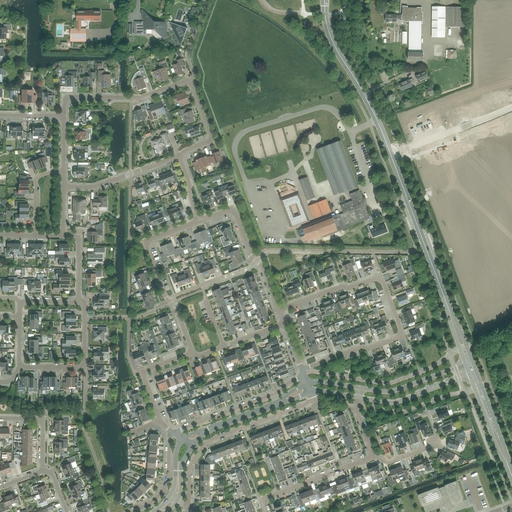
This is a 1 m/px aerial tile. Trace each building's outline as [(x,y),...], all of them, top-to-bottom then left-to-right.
[(396,15),(385,15),(385,22),(396,22),(396,19),(401,19),(401,21),(406,22),(406,21),(408,21),(408,22),(409,22),(408,47),(408,53),(408,61),(423,61),(423,53),(421,53),(421,47),(421,22),(422,22),(422,12),(421,12),(421,8),(417,8),(407,8),(407,7),(402,6),(401,15),(396,16),(396,15)] [(464,27),(464,7),(446,7),(446,24),(445,24),(445,7),(432,7),(432,37),(445,37),(445,27),(464,27)] [(147,30),(154,30),(166,42),(166,22),(154,22),(142,10),(142,22),(134,22),(134,34),(146,34),(147,30)] [(81,29),(81,21),(100,21),(100,11),(77,11),(77,21),(76,21),(76,29),(70,29),(70,38),(86,38),(86,29),(81,29)] [(182,43),(187,28),(173,23),(172,26),(180,42),(182,43)] [(3,25),(3,28),(0,27),(0,38),(6,39),(6,33),(7,33),(7,30),(10,30),(11,25),(3,25)] [(456,59),(456,50),(448,50),(446,50),(446,58),(447,58),(447,59),(456,59)] [(181,66),(184,65),(181,59),(177,60),(178,63),(172,65),(173,68),(171,69),(171,70),(172,73),(173,74),(175,73),(176,76),(183,73),(181,66)] [(158,77),(160,82),(168,79),(164,69),(168,68),(165,61),(158,64),(161,69),(153,72),(155,78),(158,77)] [(147,78),(144,71),(143,68),(139,69),(140,71),(138,72),(137,72),(136,73),(135,74),(135,75),(134,75),(133,76),(133,77),(132,78),(132,80),(132,81),(131,82),(131,83),(131,84),(131,85),(132,86),(132,87),(136,86),(138,90),(146,87),(143,80),(147,78)] [(110,75),(104,75),(104,71),(98,71),(98,80),(102,80),(102,87),(110,87),(110,75)] [(425,71),(415,76),(417,82),(427,77),(425,71)] [(77,78),(77,72),(68,72),(68,76),(65,76),(65,87),(73,87),(73,78),(77,78)] [(95,79),(95,73),(89,73),(89,77),(84,77),(84,87),(92,87),(92,79),(95,79)] [(411,84),(413,82),(412,79),(409,80),(399,84),(401,91),(412,86),(411,84)] [(36,103),(36,96),(33,96),(33,90),(30,90),(28,90),(22,90),(22,96),(19,96),(19,105),(28,105),(28,103),(32,103),(36,103)] [(54,106),(55,96),(54,96),(52,94),(48,93),(42,93),(41,103),(47,103),(47,105),(54,106)] [(180,106),(189,103),(186,96),(182,98),(181,94),(174,97),(176,102),(179,102),(180,106)] [(172,120),(169,114),(167,107),(164,108),(161,101),(155,104),(159,115),(165,113),(169,121),(172,120)] [(454,110),(443,114),(446,122),(457,118),(455,112),(459,111),(456,103),(452,105),(454,110)] [(153,117),(159,115),(155,104),(149,106),(151,113),(148,114),(151,121),(154,120),(153,117)] [(145,118),(148,117),(146,110),(142,112),(141,109),(134,112),(135,114),(134,115),(134,120),(137,119),(138,122),(145,119),(145,118)] [(186,124),(194,121),(192,115),(193,115),(192,111),(186,113),(185,109),(179,111),(181,116),(183,116),(186,124)] [(86,119),(87,116),(89,116),(89,112),(86,112),(86,111),(75,111),(75,123),(80,123),(82,125),(89,126),(89,119),(86,119)] [(167,126),(169,133),(175,131),(172,124),(167,126)] [(191,137),(200,133),(198,127),(191,129),(190,126),(184,129),(186,134),(190,133),(191,137)] [(16,136),(16,127),(10,127),(10,132),(7,132),(7,139),(10,139),(10,136),(16,136)] [(25,133),(22,132),(22,127),(16,127),(16,136),(22,136),(22,139),(25,139),(25,133)] [(38,136),(38,127),(32,127),(32,133),(29,133),(29,139),(32,139),(32,136),(38,136)] [(47,133),(44,133),(44,127),(38,127),(38,136),(44,136),(44,139),(47,139),(47,133)] [(91,129),(82,129),(82,132),(75,132),(75,139),(76,139),(76,141),(77,141),(77,139),(82,140),(82,141),(86,141),(86,140),(85,140),(89,140),(89,139),(89,134),(91,134),(91,129)] [(158,153),(164,151),(162,146),(165,145),(166,147),(170,145),(166,133),(161,135),(162,138),(160,139),(160,138),(152,141),(155,150),(156,150),(158,153)] [(81,146),(81,150),(74,150),(74,158),(85,158),(85,150),(88,150),(88,146),(81,146)] [(211,157),(213,162),(213,164),(222,161),(219,151),(215,153),(215,150),(212,151),(213,156),(211,157)] [(43,161),(47,160),(44,153),(38,155),(35,157),(36,160),(39,169),(45,166),(43,161)] [(213,162),(211,157),(210,156),(208,157),(207,156),(203,157),(202,155),(200,156),(204,167),(211,165),(210,163),(213,162)] [(206,171),(204,167),(200,156),(198,157),(199,159),(195,160),(195,162),(192,163),(195,171),(201,169),(202,173),(206,171)] [(36,160),(33,161),(31,157),(25,160),(28,167),(31,166),(33,171),(39,169),(36,160)] [(84,176),(84,169),(88,169),(88,165),(80,165),(80,169),(74,168),(74,175),(81,175),(81,176),(84,176)] [(178,182),(176,176),(173,177),(171,172),(165,174),(168,183),(172,181),(173,184),(178,182)] [(162,185),(168,183),(165,174),(159,176),(161,182),(158,183),(159,186),(161,190),(164,189),(162,185)] [(26,180),(26,177),(19,175),(19,187),(27,187),(28,187),(28,181),(24,181),(25,180),(26,180)] [(315,197),(309,182),(307,177),(299,180),(306,201),(315,197)] [(153,179),(147,181),(149,184),(148,185),(149,186),(150,189),(151,191),(154,190),(154,188),(159,186),(158,183),(157,180),(154,181),(153,179)] [(141,183),(135,185),(136,189),(136,191),(137,191),(138,194),(141,193),(142,194),(145,193),(148,192),(145,185),(142,186),(141,183)] [(223,186),(226,196),(229,194),(230,197),(233,196),(232,195),(236,193),(233,185),(229,187),(228,184),(223,186)] [(223,197),(226,196),(223,186),(218,188),(219,190),(214,192),(217,200),(221,199),(221,200),(224,199),(223,197)] [(19,187),(18,187),(18,191),(14,191),(14,197),(21,197),(21,193),(27,194),(27,187),(19,187)] [(212,201),(215,200),(211,191),(206,193),(207,195),(203,196),(206,205),(209,203),(210,204),(212,203),(212,201)] [(363,201),(359,191),(349,194),(352,201),(340,205),(343,214),(339,215),(339,214),(302,228),(301,229),(300,230),(299,232),(299,233),(299,235),(300,237),(305,235),(307,241),(322,236),(322,237),(348,228),(347,227),(369,219),(364,206),(365,206),(365,205),(364,202),(363,201)] [(282,200),(292,226),(307,220),(297,194),(282,200)] [(97,205),(99,205),(99,207),(106,207),(107,197),(99,197),(99,200),(97,200),(93,200),(93,207),(97,207),(97,205)] [(86,214),(86,200),(81,200),(81,198),(77,198),(76,199),(73,199),(73,222),(80,222),(80,214),(86,214)] [(326,200),(323,200),(308,206),(313,218),(330,212),(326,200)] [(22,204),(23,202),(15,201),(15,207),(19,207),(19,211),(28,211),(28,205),(22,204)] [(180,209),(183,208),(181,202),(175,205),(176,207),(173,208),(176,217),(182,215),(180,209)] [(167,211),(166,208),(165,204),(162,205),(164,209),(163,209),(164,210),(165,215),(168,214),(170,219),(176,217),(173,208),(167,211)] [(163,216),(165,215),(164,210),(157,212),(158,214),(155,215),(159,224),(165,221),(163,216)] [(15,215),(15,221),(22,221),(24,221),(24,218),(28,218),(28,211),(19,211),(19,215),(15,215)] [(145,216),(146,216),(145,214),(137,217),(137,218),(135,223),(138,231),(144,229),(144,228),(145,228),(145,224),(148,223),(148,221),(147,221),(145,216)] [(159,224),(155,215),(149,217),(148,215),(146,216),(145,216),(147,221),(148,221),(150,220),(152,226),(159,224)] [(384,224),(376,227),(373,229),(372,226),(369,227),(370,230),(373,237),(387,232),(384,224)] [(224,236),(232,233),(230,227),(224,229),(223,226),(216,228),(218,231),(221,230),(224,236)] [(103,236),(103,229),(96,229),(96,232),(88,232),(88,242),(97,242),(97,236),(103,236)] [(200,232),(204,243),(207,242),(208,244),(213,242),(211,236),(208,237),(205,230),(200,232)] [(200,244),(204,243),(200,232),(194,234),(197,241),(194,242),(196,248),(201,246),(200,244)] [(232,233),(224,236),(226,242),(222,243),(223,247),(230,244),(229,241),(234,239),(232,233)] [(196,248),(194,242),(191,243),(189,236),(183,238),(187,249),(191,248),(191,250),(196,248)] [(507,236),(502,238),(505,247),(510,245),(507,236)] [(183,251),(187,249),(183,238),(177,240),(180,247),(177,248),(179,254),(184,253),(183,251)] [(500,239),(494,241),(498,250),(503,248),(500,239)] [(494,241),(489,243),(493,252),(498,250),(494,241)] [(179,254),(177,248),(174,249),(172,243),(166,245),(170,256),(174,254),(175,257),(180,255),(179,254)] [(489,243),(484,245),(487,254),(488,254),(493,252),(489,243)] [(14,254),(14,244),(7,244),(7,250),(4,250),(4,257),(9,257),(9,254),(14,254)] [(23,250),(20,250),(21,244),(14,244),(14,254),(18,254),(18,257),(23,257),(23,250)] [(36,254),(36,244),(30,244),(29,250),(26,250),(26,257),(32,257),(32,254),(36,254)] [(46,250),(43,250),(43,245),(36,244),(36,254),(40,254),(40,257),(46,258),(46,250)] [(68,251),(68,245),(64,245),(64,244),(60,244),(60,245),(59,245),(59,249),(55,248),(55,255),(64,255),(64,251),(68,251)] [(167,257),(170,256),(166,245),(161,247),(163,253),(160,255),(163,262),(168,260),(167,257)] [(484,245),(479,247),(482,256),(487,254),(484,245)] [(479,247),(474,249),(477,258),(479,257),(482,256),(479,247)] [(104,257),(104,249),(95,248),(95,252),(92,252),(92,254),(88,254),(88,264),(102,264),(102,257),(104,257)] [(232,259),(240,256),(238,250),(232,252),(231,249),(224,251),(226,257),(230,256),(232,259)] [(465,257),(461,259),(462,262),(464,261),(465,265),(464,265),(465,268),(466,268),(467,271),(466,271),(467,274),(469,274),(470,277),(468,278),(469,278),(470,281),(470,282),(471,282),(473,285),(471,285),(472,288),(474,288),(475,291),(473,292),(475,295),(476,294),(477,297),(476,298),(477,301),(480,300),(482,305),(488,302),(479,279),(481,278),(479,273),(478,274),(469,251),(463,253),(465,257)] [(64,258),(64,255),(55,255),(55,261),(59,261),(59,265),(68,265),(68,258),(64,258)] [(240,256),(232,259),(233,262),(229,264),(231,270),(238,267),(237,264),(243,262),(240,256)] [(352,266),(355,265),(353,258),(350,260),(351,263),(343,266),(347,278),(355,275),(352,266)] [(210,260),(204,262),(206,266),(209,275),(215,273),(213,267),(216,265),(214,259),(210,260)] [(386,271),(396,267),(393,259),(383,263),(386,271)] [(364,273),(374,269),(371,260),(360,264),(364,273)] [(198,263),(194,264),(197,272),(201,271),(203,277),(209,275),(206,266),(203,267),(202,264),(199,265),(198,263)] [(331,275),(335,274),(333,267),(325,270),(325,273),(319,275),(322,283),(327,281),(326,281),(332,278),(331,275)] [(182,276),(185,284),(191,282),(189,276),(192,275),(189,269),(184,271),(185,275),(182,276)] [(62,274),(62,271),(56,271),(55,277),(59,277),(59,281),(69,281),(69,274),(62,274)] [(101,277),(101,271),(91,271),(91,274),(88,274),(88,286),(95,286),(95,277),(101,277)] [(137,282),(146,279),(144,273),(141,274),(140,271),(133,274),(134,277),(135,277),(137,282)] [(311,281),(314,280),(312,272),(305,274),(307,279),(304,280),(307,289),(313,286),(311,281)] [(185,284),(182,276),(178,277),(177,273),(171,276),(174,284),(177,283),(179,287),(185,284)] [(401,282),(406,281),(404,275),(397,277),(398,281),(391,283),(394,290),(403,287),(401,282)] [(245,285),(255,281),(253,276),(243,280),(245,285)] [(8,281),(8,291),(14,291),(14,285),(17,285),(17,277),(11,277),(11,281),(8,281)] [(8,291),(8,281),(2,281),(2,279),(0,278),(0,285),(2,285),(2,291),(8,291)] [(40,284),(43,284),(43,278),(37,278),(37,281),(34,281),(34,291),(40,291),(40,284)] [(34,281),(31,281),(31,279),(24,279),(24,285),(28,285),(28,291),(34,291),(34,281)] [(140,292),(147,289),(146,286),(148,285),(146,279),(137,282),(139,288),(138,289),(140,292)] [(297,287),(301,286),(298,279),(294,281),(296,284),(284,288),(287,296),(299,292),(297,287)] [(69,288),(69,281),(59,281),(59,285),(53,285),(53,291),(62,291),(62,287),(69,288)] [(257,286),(255,281),(245,285),(247,290),(257,286)] [(257,286),(247,290),(249,295),(259,291),(257,286)] [(501,287),(500,288),(503,297),(508,295),(505,286),(501,287)] [(220,288),(212,291),(214,297),(222,294),(222,295),(225,294),(224,292),(227,291),(228,292),(229,291),(228,288),(221,291),(220,288)] [(499,288),(495,289),(498,298),(503,297),(500,288),(499,288)] [(144,301),(153,298),(151,292),(148,293),(147,289),(140,292),(141,296),(142,295),(144,301)] [(370,289),(365,291),(369,300),(369,303),(372,302),(379,299),(378,297),(376,290),(371,292),(370,289)] [(491,291),(490,291),(493,300),(498,298),(495,289),(491,291)] [(222,294),(214,297),(216,302),(224,300),(223,296),(228,294),(228,292),(227,291),(224,292),(225,294),(222,295),(222,294)] [(363,302),(369,300),(365,291),(360,293),(363,302)] [(359,304),(363,302),(360,293),(355,295),(357,300),(354,301),(355,304),(357,308),(360,307),(359,304)] [(355,304),(354,301),(353,298),(350,299),(348,294),(343,296),(346,304),(347,308),(351,306),(352,305),(355,304)] [(400,306),(409,302),(406,295),(397,299),(400,306)] [(109,303),(109,296),(99,296),(99,299),(94,299),(94,306),(104,306),(104,303),(109,303)] [(255,303),(263,301),(261,296),(253,299),(250,300),(252,305),(255,303)] [(341,306),(346,304),(343,296),(337,298),(339,303),(336,304),(339,310),(342,309),(341,306)] [(147,311),(154,308),(153,305),(155,304),(153,298),(144,301),(146,307),(145,308),(147,311)] [(229,303),(226,304),(224,300),(216,302),(218,308),(226,305),(226,306),(229,305),(229,303)] [(340,312),(339,310),(336,304),(334,305),(332,300),(326,302),(330,310),(333,309),(336,313),(340,312)] [(325,312),(330,310),(326,302),(321,304),(323,309),(320,310),(323,316),(326,315),(325,312)] [(228,311),(226,306),(226,305),(218,308),(221,314),(228,311)] [(410,310),(414,309),(412,305),(406,308),(407,311),(402,313),(406,324),(415,321),(410,310)] [(256,314),(266,310),(265,306),(257,308),(258,311),(255,312),(256,314)] [(261,318),(268,315),(266,310),(256,314),(258,319),(261,318)] [(233,314),(230,315),(228,311),(221,314),(223,319),(230,316),(231,317),(233,316),(233,314)] [(298,323),(307,319),(306,317),(307,316),(305,311),(299,313),(300,316),(297,317),(298,321),(297,321),(298,323)] [(29,321),(38,321),(38,317),(42,317),(42,312),(36,312),(36,315),(29,315),(29,316),(28,317),(28,320),(29,321)] [(66,322),(75,322),(75,315),(70,315),(71,312),(62,312),(62,318),(66,318),(66,322)] [(162,325),(170,322),(168,315),(165,317),(164,314),(158,316),(159,319),(160,319),(162,325)] [(260,325),(270,321),(268,315),(261,318),(258,319),(260,325)] [(378,323),(382,332),(387,330),(385,323),(388,322),(385,315),(380,317),(382,321),(378,323)] [(232,322),(231,317),(230,316),(223,319),(225,325),(232,322)] [(301,328),(310,324),(309,322),(308,322),(307,319),(298,323),(298,325),(299,324),(301,328)] [(382,332),(378,323),(377,319),(372,321),(371,320),(369,321),(371,328),(374,327),(376,334),(382,332)] [(38,325),(38,321),(29,321),(29,328),(36,328),(36,331),(42,331),(42,325),(38,325)] [(359,327),(363,336),(368,333),(367,329),(370,328),(367,321),(364,322),(365,325),(359,327)] [(75,328),(75,322),(66,322),(66,325),(62,325),(62,332),(70,332),(70,328),(75,328)] [(161,335),(168,332),(167,330),(172,328),(170,322),(162,325),(163,327),(162,328),(160,331),(161,335)] [(237,325),(234,326),(232,322),(225,325),(227,330),(234,327),(235,328),(238,327),(237,325)] [(301,333),(311,329),(310,327),(311,326),(310,324),(301,328),(302,331),(301,331),(301,333)] [(419,329),(423,327),(422,324),(415,327),(416,330),(409,332),(412,340),(422,336),(419,329)] [(107,333),(107,327),(98,327),(98,330),(94,330),(94,340),(104,341),(104,333),(107,333)] [(237,333),(235,328),(234,327),(227,330),(229,336),(237,333)] [(357,338),(363,336),(359,327),(354,329),(357,338)] [(304,338),(314,334),(313,332),(312,332),(311,329),(301,333),(302,335),(303,334),(304,338)] [(351,340),(357,338),(354,329),(348,331),(351,340)] [(346,342),(351,340),(348,331),(342,333),(346,342)] [(166,343),(177,339),(174,333),(169,335),(168,332),(161,335),(162,337),(163,337),(163,338),(165,339),(166,343)] [(340,344),(346,342),(342,333),(337,336),(340,344)] [(305,343),(315,340),(313,337),(315,336),(314,334),(304,338),(306,341),(305,341),(305,343)] [(334,346),(340,344),(337,336),(331,338),(334,346)] [(29,347),(38,347),(38,343),(41,343),(42,337),(36,337),(36,340),(29,340),(29,347)] [(62,347),(70,347),(70,343),(75,343),(75,337),(65,337),(65,341),(62,340),(62,347)] [(267,347),(278,343),(276,337),(268,340),(270,344),(266,345),(267,347)] [(168,352),(174,349),(173,347),(179,345),(177,339),(166,343),(167,346),(166,347),(168,352)] [(308,348),(318,344),(317,342),(316,342),(315,340),(305,343),(306,345),(307,344),(308,348)] [(148,349),(149,351),(151,356),(156,354),(153,345),(150,346),(148,342),(146,343),(145,341),(143,342),(143,344),(146,350),(148,349)] [(272,351),(280,348),(278,343),(267,347),(268,349),(271,348),(272,351)] [(146,351),(146,350),(143,344),(141,345),(141,347),(140,347),(139,350),(140,352),(137,353),(141,362),(146,360),(143,352),(146,351)] [(319,353),(317,347),(319,346),(318,344),(308,348),(309,351),(308,352),(309,353),(312,352),(313,355),(319,353)] [(259,356),(256,347),(253,348),(252,345),(247,347),(250,356),(251,359),(259,356)] [(29,347),(29,353),(36,353),(35,359),(41,359),(41,351),(38,351),(38,347),(29,347)] [(70,350),(70,347),(62,347),(62,353),(65,353),(65,357),(75,357),(75,350),(70,350)] [(245,358),(250,356),(247,347),(241,349),(243,354),(240,355),(241,359),(244,358),(245,358)] [(412,357),(410,352),(404,354),(401,347),(396,349),(399,358),(403,357),(404,360),(412,357)] [(274,356),(282,353),(280,348),(272,351),(269,352),(270,354),(273,353),(274,356)] [(94,360),(103,360),(104,356),(105,355),(108,355),(108,349),(102,349),(102,352),(94,352),(93,358),(94,359),(94,360)] [(396,359),(399,358),(396,349),(390,351),(393,358),(390,359),(392,365),(397,363),(396,359)] [(241,359),(240,355),(237,356),(235,351),(230,353),(233,363),(239,361),(238,360),(241,359)] [(141,362),(137,353),(132,354),(131,352),(130,352),(130,356),(133,356),(136,364),(141,362)] [(381,354),(379,355),(383,364),(386,363),(387,366),(389,366),(390,368),(393,367),(392,365),(390,359),(388,360),(385,353),(384,353),(384,352),(381,353),(381,354)] [(230,364),(233,363),(230,353),(224,355),(225,359),(222,360),(224,366),(225,369),(230,367),(231,366),(230,364)] [(283,359),(281,354),(283,354),(282,353),(274,356),(273,357),(274,360),(271,362),(272,364),(283,359)] [(383,364),(379,355),(374,357),(376,362),(371,364),(374,371),(384,368),(383,364)] [(208,364),(211,372),(219,369),(215,357),(210,359),(211,362),(208,364)] [(277,368),(285,365),(283,359),(272,364),(272,366),(276,364),(277,368)] [(211,372),(208,364),(207,360),(202,362),(203,365),(200,367),(203,375),(211,372)] [(203,375),(200,367),(199,363),(194,365),(196,368),(192,370),(195,378),(203,375)] [(278,371),(275,372),(276,374),(287,370),(285,365),(277,368),(278,371)] [(106,372),(104,372),(104,367),(95,367),(95,372),(93,372),(93,379),(103,379),(106,379),(106,372)] [(181,374),(184,382),(192,379),(187,367),(183,369),(184,373),(181,374)] [(184,382),(181,374),(179,370),(175,372),(176,376),(173,377),(176,385),(184,382)] [(287,370),(276,374),(276,376),(280,375),(281,378),(289,375),(287,370)] [(173,377),(172,373),(167,375),(168,379),(165,380),(168,388),(176,385),(173,377)] [(267,376),(264,377),(263,374),(260,375),(260,376),(264,387),(267,386),(266,384),(270,383),(267,376)] [(159,378),(156,379),(157,383),(160,391),(168,388),(165,380),(164,376),(159,378)] [(260,376),(257,377),(258,379),(256,380),(259,389),(258,387),(262,386),(262,387),(264,387),(260,376)] [(28,378),(28,377),(22,377),(21,382),(17,382),(17,391),(24,391),(24,386),(28,386),(28,378)] [(50,387),(50,377),(43,377),(43,382),(40,382),(40,390),(50,390),(50,387)] [(50,377),(50,387),(53,387),(53,390),(59,390),(59,382),(56,382),(56,377),(50,377)] [(72,387),(72,377),(66,377),(66,383),(63,383),(63,390),(68,390),(68,387),(72,387)] [(72,377),(72,387),(75,387),(75,390),(81,390),(81,383),(81,380),(78,380),(78,377),(72,377)] [(28,378),(28,386),(28,387),(32,387),(32,391),(37,391),(37,385),(34,385),(34,378),(28,378)] [(257,390),(259,389),(256,380),(250,382),(253,389),(256,388),(257,390)] [(244,384),(242,385),(240,382),(238,383),(242,395),(244,394),(244,393),(247,392),(244,384)] [(249,391),(253,389),(250,382),(244,384),(247,392),(247,393),(250,392),(249,391)] [(240,396),(242,395),(238,383),(235,384),(235,385),(236,387),(233,388),(236,396),(239,394),(240,396)] [(107,392),(107,386),(99,386),(99,389),(93,389),(93,399),(97,399),(97,397),(104,397),(105,392),(107,392)] [(140,398),(138,392),(135,394),(133,389),(127,391),(127,397),(127,399),(129,398),(130,401),(131,401),(140,398)] [(221,390),(225,401),(231,399),(227,391),(224,392),(223,389),(221,390)] [(220,403),(225,401),(221,390),(219,390),(220,394),(217,395),(220,403)] [(220,403),(217,395),(213,396),(212,393),(210,394),(214,405),(220,403)] [(204,409),(199,398),(198,394),(195,395),(197,398),(199,402),(195,403),(192,404),(195,411),(198,410),(198,411),(204,409)] [(209,407),(214,405),(210,394),(208,394),(209,398),(206,399),(209,407)] [(209,407),(206,399),(203,400),(201,397),(199,398),(204,409),(209,407)] [(130,401),(127,402),(130,409),(127,410),(128,412),(136,409),(135,408),(137,407),(137,406),(137,405),(142,403),(140,398),(131,401),(130,401)] [(195,411),(192,404),(190,405),(189,404),(186,406),(185,402),(183,403),(187,415),(192,412),(195,411)] [(182,417),(187,415),(183,403),(181,404),(182,407),(179,408),(182,417)] [(447,411),(451,410),(449,404),(441,407),(443,411),(437,413),(439,419),(449,415),(447,411)] [(182,417),(179,408),(175,410),(174,406),(172,407),(176,419),(182,417)] [(171,421),(176,419),(172,407),(170,408),(171,411),(168,412),(171,421)] [(138,410),(136,410),(136,409),(128,412),(129,414),(131,413),(132,416),(136,415),(137,418),(146,414),(144,409),(139,411),(139,410),(138,410)] [(337,422),(345,419),(343,414),(339,416),(338,413),(332,415),(334,420),(336,419),(337,422)] [(135,428),(142,425),(141,423),(148,420),(146,414),(137,418),(138,421),(135,422),(133,424),(135,428)] [(315,415),(310,417),(313,426),(314,428),(319,426),(319,425),(322,424),(318,414),(315,415)] [(69,422),(69,420),(69,417),(61,417),(61,420),(54,420),(54,426),(68,426),(68,422),(69,422)] [(310,427),(313,426),(310,417),(305,419),(309,430),(311,430),(310,427)] [(307,431),(309,430),(305,419),(300,421),(303,429),(306,428),(307,431)] [(339,427),(347,424),(345,419),(337,422),(339,427)] [(423,434),(429,432),(428,429),(427,425),(426,425),(425,423),(423,424),(422,419),(415,421),(418,430),(421,429),(423,434)] [(300,431),(303,429),(300,421),(295,423),(299,434),(301,433),(300,431)] [(453,426),(454,425),(453,422),(440,427),(441,430),(442,429),(444,435),(453,432),(452,428),(453,426)] [(297,435),(299,434),(295,423),(290,425),(293,433),(296,432),(297,435)] [(341,433),(349,429),(347,424),(339,427),(336,428),(338,434),(341,433)] [(281,425),(276,427),(279,436),(279,438),(285,436),(284,434),(281,425)] [(288,435),(293,433),(290,425),(284,427),(288,435)] [(68,434),(68,426),(54,426),(54,431),(61,431),(61,434),(68,434)] [(274,438),(279,436),(276,427),(271,429),(274,438)] [(416,435),(419,434),(416,427),(409,430),(410,434),(408,435),(412,444),(418,442),(416,435)] [(269,439),(274,438),(271,429),(265,431),(269,439)] [(340,439),(351,434),(349,429),(341,433),(342,436),(339,437),(340,439)] [(264,441),(269,439),(265,431),(260,433),(264,441)] [(462,444),(463,445),(466,437),(463,431),(457,434),(458,436),(458,438),(456,437),(455,441),(454,441),(449,440),(447,447),(455,449),(461,446),(462,444)] [(404,440),(407,439),(404,432),(400,434),(401,437),(395,439),(399,449),(406,446),(404,440)] [(259,443),(264,441),(260,433),(255,435),(259,443)] [(345,443),(353,439),(351,434),(340,439),(341,440),(343,439),(345,443)] [(253,445),(259,443),(255,435),(250,437),(253,445)] [(390,447),(393,445),(390,437),(387,439),(388,442),(383,445),(384,447),(383,447),(385,451),(386,454),(392,452),(390,447)] [(67,448),(67,442),(67,439),(61,439),(61,442),(54,442),(54,448),(64,448),(67,448)] [(250,448),(248,445),(247,446),(245,439),(242,440),(237,442),(240,450),(243,449),(244,451),(250,448)] [(346,448),(355,444),(353,439),(345,443),(346,448)] [(237,451),(240,450),(237,442),(232,444),(235,452),(236,455),(238,454),(237,451)] [(230,454),(235,452),(232,444),(226,446),(230,454)] [(348,456),(354,454),(352,451),(357,450),(355,444),(346,448),(348,453),(347,453),(348,456)] [(224,456),(230,454),(226,446),(221,448),(224,456)] [(330,462),(335,460),(330,447),(328,448),(329,451),(326,452),(330,462)] [(63,453),(64,448),(54,448),(54,453),(61,453),(61,456),(67,456),(67,453),(63,453)] [(226,459),(224,456),(221,448),(216,449),(220,458),(223,457),(224,460),(226,459)] [(214,460),(220,458),(216,449),(211,451),(212,454),(208,455),(206,458),(213,463),(215,461),(214,460)] [(330,462),(326,452),(323,453),(322,450),(320,451),(325,463),(330,462)] [(320,465),(325,463),(320,451),(318,452),(319,455),(316,456),(320,465)] [(451,461),(455,456),(449,452),(447,455),(442,451),(438,458),(446,463),(448,459),(451,461)] [(320,465),(316,456),(313,457),(312,454),(310,455),(314,467),(320,465)] [(272,464),(284,460),(283,457),(280,458),(279,455),(269,459),(272,464)] [(309,469),(314,467),(310,455),(308,455),(309,459),(306,460),(309,469)] [(212,465),(213,463),(206,458),(205,460),(204,464),(201,464),(201,470),(210,470),(210,465),(212,465)] [(299,473),(304,471),(300,458),(298,459),(299,463),(296,464),(299,473)] [(309,469),(306,460),(303,461),(302,458),(300,458),(304,471),(309,469)] [(427,472),(429,471),(432,470),(429,463),(426,464),(424,458),(418,460),(421,469),(424,468),(426,471),(427,470),(427,472)] [(67,465),(61,467),(63,472),(75,468),(75,467),(77,467),(74,459),(67,461),(68,463),(67,463),(67,464),(67,465)] [(274,470),(283,467),(282,464),(285,462),(284,460),(272,464),(274,470)] [(418,470),(421,469),(418,460),(412,462),(414,469),(411,470),(414,477),(418,475),(418,474),(419,473),(418,470)] [(14,468),(12,462),(8,463),(8,462),(4,464),(3,461),(1,461),(6,474),(11,472),(10,469),(14,468)] [(377,479),(382,477),(385,476),(383,470),(380,472),(378,465),(373,467),(377,479)] [(395,469),(399,478),(402,476),(404,481),(410,478),(406,469),(403,471),(402,466),(395,469)] [(276,476),(288,471),(287,468),(284,469),(283,467),(274,470),(276,476)] [(369,482),(377,479),(373,467),(368,469),(370,476),(367,477),(369,482)] [(79,475),(78,472),(77,473),(75,468),(63,472),(65,477),(72,475),(73,477),(79,475)] [(243,469),(231,474),(233,480),(246,475),(243,469)] [(395,479),(399,478),(395,469),(389,471),(391,475),(388,476),(391,485),(397,483),(395,479)] [(288,471),(276,476),(278,481),(287,478),(286,475),(289,474),(288,471)] [(362,471),(357,473),(361,485),(369,482),(367,477),(365,478),(362,471)] [(353,488),(361,485),(357,473),(352,475),(354,481),(351,482),(353,488)] [(238,484),(248,481),(246,475),(233,480),(234,482),(237,481),(238,484)] [(353,488),(351,482),(350,479),(347,480),(346,477),(341,479),(345,491),(353,488)] [(146,480),(142,483),(149,490),(150,489),(149,488),(152,485),(151,484),(152,480),(146,479),(146,480)] [(337,494),(345,491),(341,479),(335,481),(336,484),(333,485),(336,493),(337,494)] [(71,493),(82,488),(81,485),(83,485),(81,480),(75,482),(76,485),(69,487),(71,493)] [(237,491),(250,486),(248,481),(238,484),(240,487),(236,488),(237,491)] [(444,511),(451,510),(450,508),(453,507),(452,505),(463,501),(456,481),(445,485),(444,485),(445,486),(438,488),(438,487),(437,487),(418,495),(422,507),(423,506),(425,511),(428,511),(439,508),(440,511),(437,511),(444,511)] [(141,483),(139,482),(138,482),(135,486),(136,486),(137,487),(137,488),(138,487),(143,493),(146,491),(147,492),(149,490),(142,483),(142,484),(141,483)] [(336,493),(333,485),(330,486),(329,483),(324,485),(327,494),(330,493),(331,495),(336,493)] [(39,494),(47,491),(45,485),(39,487),(38,485),(32,487),(34,492),(37,491),(39,494)] [(324,495),(327,494),(324,485),(318,487),(319,490),(316,491),(317,492),(319,499),(325,497),(324,495)] [(137,488),(137,487),(136,486),(132,489),(134,491),(140,498),(142,497),(141,496),(143,493),(138,487),(137,488)] [(250,486),(237,491),(238,494),(242,492),(243,496),(252,492),(250,486)] [(81,492),(80,489),(82,489),(82,488),(71,493),(73,498),(80,495),(81,498),(87,496),(85,491),(81,492)] [(129,495),(127,497),(131,501),(133,499),(135,501),(138,499),(139,500),(140,498),(134,491),(133,490),(132,489),(128,494),(129,495)] [(319,499),(317,492),(313,494),(312,490),(306,492),(310,504),(312,505),(320,501),(319,499)] [(47,491),(39,494),(40,498),(36,499),(38,505),(44,502),(43,500),(49,497),(47,491)] [(209,495),(210,491),(201,491),(201,497),(201,500),(211,500),(211,495),(209,495)] [(301,507),(310,504),(306,492),(300,494),(302,501),(299,502),(301,507)] [(8,496),(11,504),(15,503),(15,504),(17,503),(18,506),(21,505),(19,498),(16,499),(14,493),(8,496)] [(8,505),(11,504),(8,496),(2,498),(3,502),(0,503),(0,511),(1,511),(9,509),(8,505)] [(87,507),(90,505),(88,500),(82,502),(83,505),(77,508),(78,511),(81,511),(88,510),(87,507)] [(244,509),(254,505),(252,500),(239,505),(240,507),(243,506),(244,509)]
